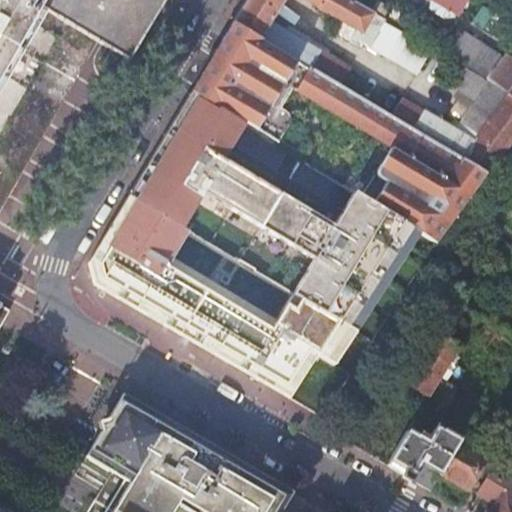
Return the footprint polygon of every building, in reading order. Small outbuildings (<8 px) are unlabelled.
[(0,0),(0,210),(70,90),(98,42),(128,59),(163,0),(0,0)] [(246,0),(233,23),(295,59),(303,64),(339,85),(349,69),(350,67),(312,44),(315,39),(278,17),(275,22),(271,20),(283,0),(306,0),(357,31),(351,42),(357,45),(359,42),(370,48),(372,45),(419,73),(434,50),(350,0),(246,0)] [(431,0),(457,16),(466,0),(431,0)] [(233,23),(191,95),(244,126),(277,146),(289,126),(289,123),(289,120),(288,117),(285,114),(279,110),(271,105),(295,59),(233,23)] [(461,67),(488,83),(507,95),(511,97),(511,59),(461,32),(445,58),(461,67)] [(295,59),(271,105),(279,110),(292,89),(296,91),(302,80),(296,76),(303,64),(295,59)] [(420,233),(437,242),(486,173),(390,116),(386,114),(350,92),(339,85),(303,64),(296,76),(302,80),(296,91),(391,147),(361,196),(420,233)] [(488,83),(461,67),(450,84),(477,100),(471,109),(488,120),(507,95),(488,83)] [(360,76),(349,69),(339,85),(350,92),(360,76)] [(191,95),(129,197),(182,228),(197,204),(309,270),(294,295),(303,300),(355,330),(420,233),(361,196),(355,193),(301,160),(291,178),(345,209),(335,226),(224,159),(234,142),(278,170),(288,153),(277,146),(244,126),(191,95)] [(390,116),(486,173),(511,138),(511,97),(507,95),(488,120),(478,134),(472,131),(468,137),(401,98),(390,116)] [(182,228),(129,197),(88,264),(94,286),(201,348),(288,398),(317,354),(334,364),(356,331),(355,330),(303,300),(297,310),(287,304),(272,329),(164,264),(185,230),(182,228)] [(473,328),(479,317),(443,296),(431,316),(444,324),(450,314),(473,328)] [(0,328),(2,325),(11,311),(0,304),(0,328)] [(405,384),(428,398),(459,349),(436,335),(405,384)] [(453,389),(441,382),(430,400),(442,407),(453,389)] [(281,511),(293,493),(170,421),(154,412),(140,404),(124,394),(87,456),(112,471),(117,474),(125,479),(104,511),(281,511)] [(386,453),(413,411),(388,395),(361,437),(386,453)] [(386,466),(430,491),(439,474),(465,432),(475,415),(468,410),(452,436),(436,427),(426,443),(422,440),(432,425),(417,416),(386,466)] [(439,474),(467,491),(487,458),(470,447),(476,438),(465,432),(439,474)] [(489,511),(511,511),(511,493),(510,492),(511,489),(511,469),(497,461),(477,495),(496,506),(489,511)] [(104,511),(125,479),(117,474),(112,471),(87,511),(104,511)]
